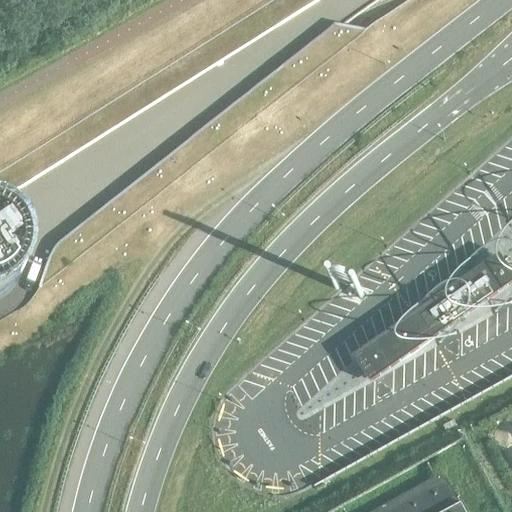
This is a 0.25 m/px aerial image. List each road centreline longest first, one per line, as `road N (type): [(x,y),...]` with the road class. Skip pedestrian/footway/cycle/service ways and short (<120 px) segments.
road 1 (motorway): [(501,0),(334,131),(198,271),(134,372),(86,511)]
road 2 (motorway): [(139,511),(182,395),(237,303),(362,175),(511,58)]
